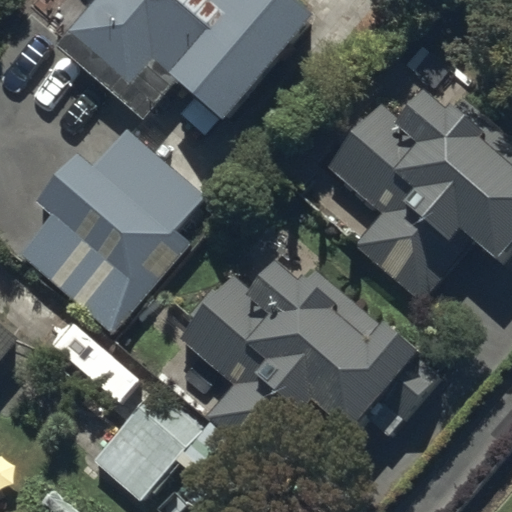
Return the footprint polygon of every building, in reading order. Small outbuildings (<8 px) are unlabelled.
[(98,0),(62,44),(148,116),(183,75),(229,114),(319,7),(310,0),(98,0)] [(400,115),(385,102),(333,165),(386,209),(358,242),(427,299),(475,240),(501,262),(511,248),(511,143),(432,77),(400,115)] [(207,195),(127,125),(93,164),(80,152),(40,198),(57,212),(23,252),(122,337),(200,248),(178,229),(207,195)] [(252,288),(232,273),(184,337),(238,377),(215,408),(272,451),(315,395),(354,425),(420,338),(384,311),(379,317),(313,267),(305,277),(289,265),(304,246),(275,224),(253,252),(270,265),(252,288)] [(0,378),(26,348),(0,325),(0,378)]
